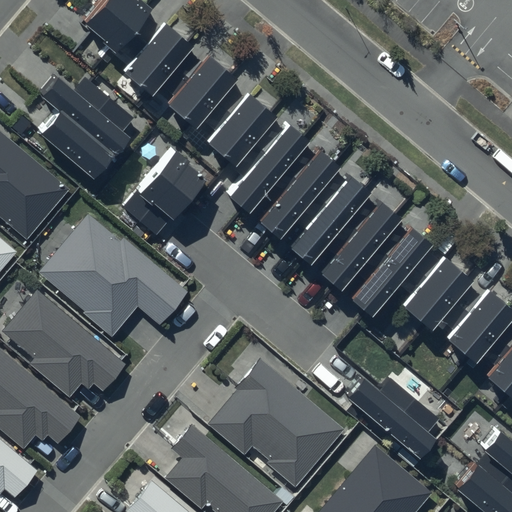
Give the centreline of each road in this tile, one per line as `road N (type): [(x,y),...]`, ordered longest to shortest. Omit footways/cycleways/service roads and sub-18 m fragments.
road 1 (residential): [(44,511),(236,283)]
road 2 (residential): [(511,193),(284,0)]
